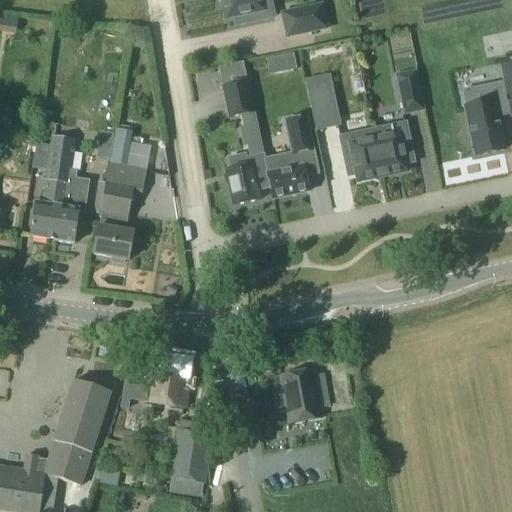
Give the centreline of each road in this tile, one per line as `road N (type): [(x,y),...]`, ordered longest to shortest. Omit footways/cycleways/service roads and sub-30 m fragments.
road 1 (residential): [(199,254),(511,186)]
road 2 (tertiary): [(212,324),(382,301),(511,269)]
road 3 (track): [(199,254),(160,0)]
road 4 (tertiary): [(212,324),(147,324),(0,301)]
road 5 (unclassified): [(249,511),(212,324)]
